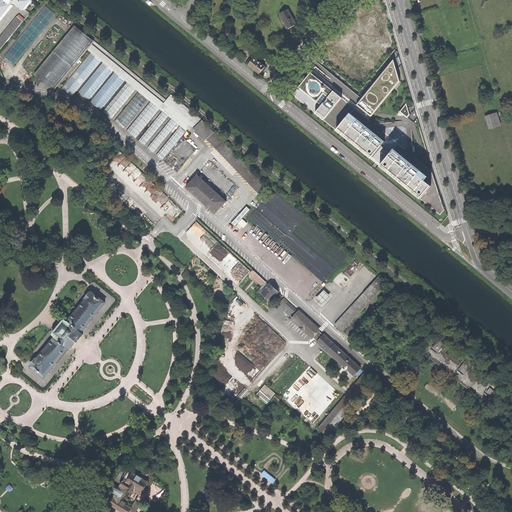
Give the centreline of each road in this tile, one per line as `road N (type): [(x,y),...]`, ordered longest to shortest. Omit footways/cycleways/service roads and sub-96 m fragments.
road 1 (unclassified): [(364,360),(95,116),(0,87)]
road 2 (residential): [(274,96),(442,234),(468,232)]
road 3 (secondary): [(468,232),(399,0)]
road 4 (unclassified): [(158,0),(274,96)]
road 5 (residential): [(349,0),(274,96)]
